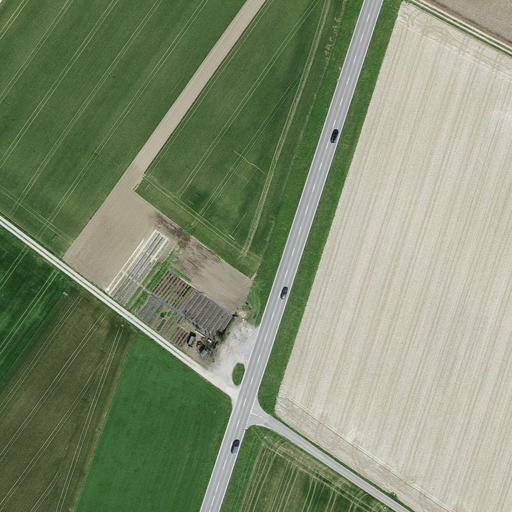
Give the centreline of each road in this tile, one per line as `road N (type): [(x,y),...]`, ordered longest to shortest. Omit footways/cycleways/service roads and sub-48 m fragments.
road 1 (primary): [(209,511),(373,0)]
road 2 (track): [(406,511),(252,410),(0,219)]
